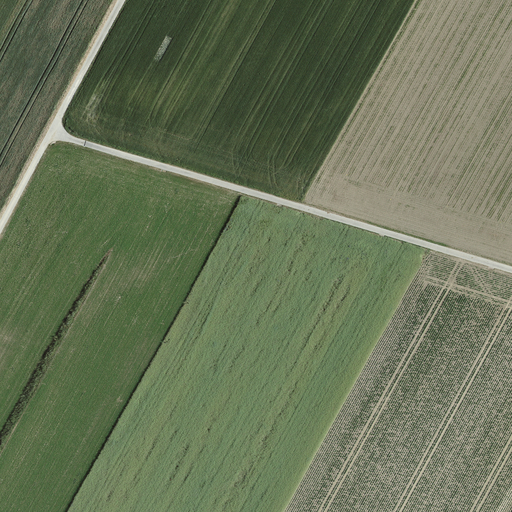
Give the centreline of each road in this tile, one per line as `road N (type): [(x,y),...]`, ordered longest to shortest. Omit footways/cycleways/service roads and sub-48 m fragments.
road 1 (track): [(511,270),(50,133)]
road 2 (track): [(0,229),(122,0)]
